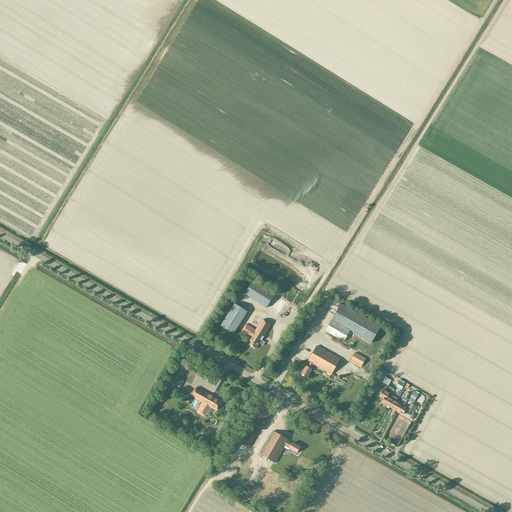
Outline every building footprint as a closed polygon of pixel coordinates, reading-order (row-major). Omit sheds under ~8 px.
[(266,308),(275,295),(252,281),(244,294),(266,308)] [(233,334),(247,312),(234,304),(220,326),(233,334)] [(340,304),(325,331),(343,342),(350,331),(353,333),(352,334),(369,344),(380,327),(340,304)] [(264,337),(263,337),(271,325),(262,320),(255,330),(246,324),(241,332),(251,338),(247,344),(256,349),(259,343),(263,346),(265,342),(261,340),(264,337)] [(331,375),(340,359),(317,346),(308,361),(309,362),(307,367),(306,366),(301,374),(307,377),(311,369),(314,365),(331,375)] [(360,368),(365,359),(355,353),(349,362),(360,368)] [(201,379),(204,374),(198,370),(195,375),(201,379)] [(388,385),(391,380),(386,377),(383,382),(388,385)] [(399,381),(396,387),(401,390),(404,384),(399,381)] [(216,410),(221,402),(196,388),(192,396),(202,403),(197,413),(205,417),(210,407),(216,410)] [(381,402),(387,406),(390,399),(392,396),(390,395),(388,398),(387,397),(389,394),(383,390),(379,397),(383,399),(381,402)] [(387,406),(392,409),(396,402),(398,399),(392,396),(390,399),(387,406)] [(397,412),(403,402),(401,401),(398,404),(396,402),(392,409),(397,412)] [(258,402),(247,422),(261,430),(272,410),(258,402)] [(403,402),(397,412),(403,415),(406,408),(404,406),(405,403),(403,402)] [(411,403),(407,410),(412,413),(416,406),(411,403)] [(248,448),(258,431),(249,425),(239,443),(248,448)] [(297,453),(300,447),(292,443),(291,444),(287,441),(288,440),(272,431),(259,454),(275,463),(285,445),(289,448),(297,453)]
